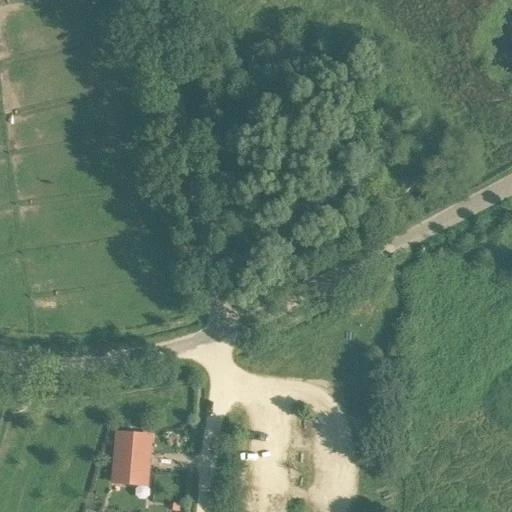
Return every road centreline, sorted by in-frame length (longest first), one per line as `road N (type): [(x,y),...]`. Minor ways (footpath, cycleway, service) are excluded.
road 1 (unclassified): [(0,359),(103,362),(220,337),(469,206)]
road 2 (track): [(220,337),(154,0)]
